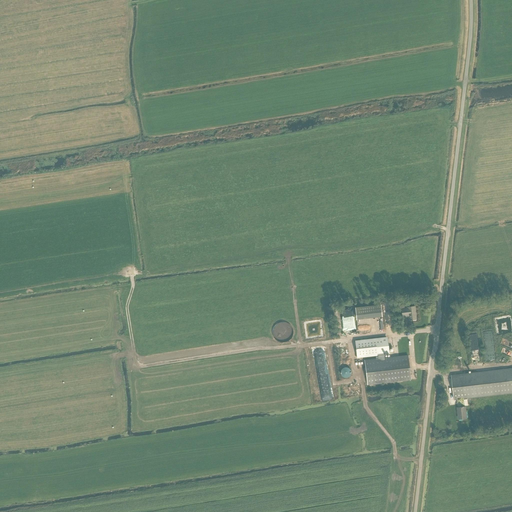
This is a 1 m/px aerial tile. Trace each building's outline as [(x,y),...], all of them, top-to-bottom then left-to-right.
[(381,306),(356,308),(357,321),(382,319),(381,306)] [(406,307),(401,308),(402,318),(408,317),(408,321),(416,320),(414,306),(406,307)] [(281,341),(294,335),(289,322),(277,327),(280,332),(280,331),(282,335),(279,337),(281,341)] [(378,359),(364,360),(367,385),(410,380),(407,355),(384,358),(384,354),(388,354),(386,338),(356,342),(358,357),(377,355),(378,359)] [(347,368),(346,368),(345,368),(344,368),(343,368),(342,369),(341,370),(341,371),(340,372),(340,373),(340,374),(341,375),(342,376),(342,377),(343,377),(344,378),(345,378),(346,378),(347,378),(348,377),(349,377),(350,376),(350,375),(351,375),(351,374),(351,373),(351,372),(351,371),(350,370),(350,369),(349,369),(348,368),(347,368)] [(457,408),(458,420),(467,419),(466,407),(465,407),(464,399),(511,393),(511,368),(451,375),(454,400),(457,400),(458,408),(457,408)]
